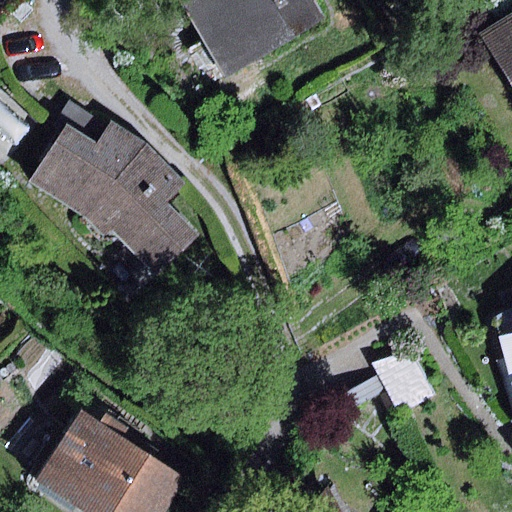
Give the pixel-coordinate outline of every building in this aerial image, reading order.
[(313,0),(180,0),(227,80),(326,22),(313,0)] [(511,9),(476,31),(511,93),(511,9)] [(96,143),(108,125),(70,100),(58,118),(66,123),(96,143)] [(105,239),(113,229),(159,278),(203,235),(166,203),(187,184),(147,143),(111,121),(108,125),(96,143),(66,123),(28,181),(80,215),(82,217),(105,239)] [(413,351),(371,366),(377,376),(385,391),(399,414),(436,394),(413,351)] [(385,391),(377,376),(338,397),(346,412),(385,391)] [(165,511),(185,481),(79,413),(35,481),(83,511),(165,511)] [(308,511),(343,511),(330,485),(308,511)] [(408,511),(445,511),(437,496),(408,511)]
